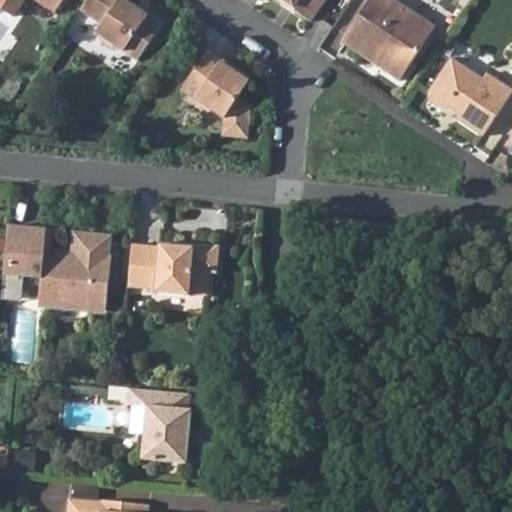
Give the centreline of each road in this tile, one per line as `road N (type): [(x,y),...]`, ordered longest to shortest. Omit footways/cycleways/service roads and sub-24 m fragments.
road 1 (residential): [(340,511),(323,410),(284,266),(289,194)]
road 2 (residential): [(289,194),(0,164)]
road 3 (residential): [(289,194),(300,63),(203,0)]
road 4 (residential): [(511,205),(289,194)]
